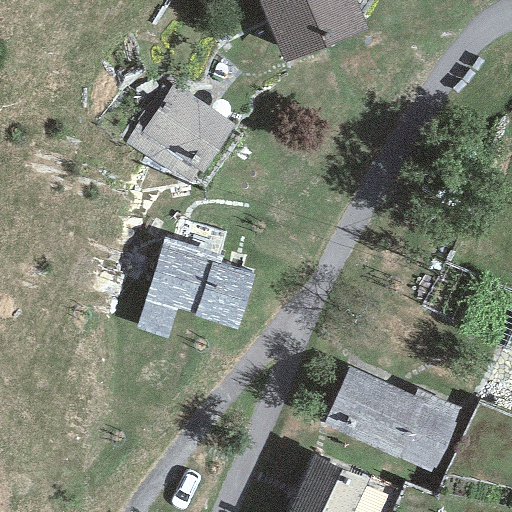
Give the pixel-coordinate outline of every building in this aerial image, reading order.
[(256,0),(284,68),(366,35),(351,0),(256,0)] [(234,129),(171,86),(140,136),(204,176),(234,129)] [(165,247),(136,330),(165,341),(176,307),(197,314),(194,323),(241,338),(261,275),(165,247)] [(347,370),(322,430),(432,476),(457,417),(347,370)] [(351,511),(364,482),(313,461),(290,511),(351,511)]
